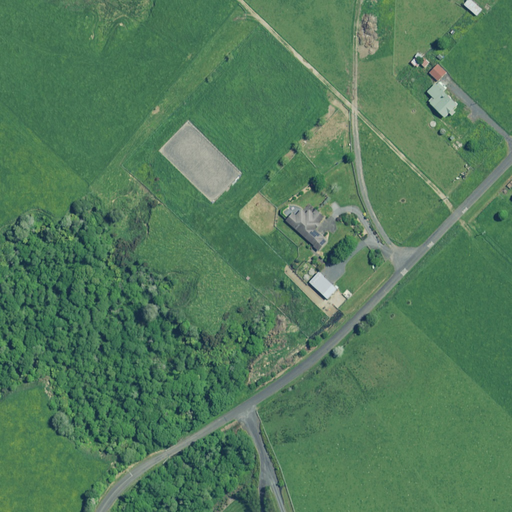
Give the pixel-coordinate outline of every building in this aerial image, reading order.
[(482,10),(470,0),(468,0),(464,5),(477,16),(482,10)] [(429,61),(419,53),(411,63),(416,67),(420,63),(425,66),(429,61)] [(446,73),(437,65),(429,73),(438,81),(446,73)] [(445,89),(437,82),(427,92),(433,97),(429,101),(445,117),(449,113),(452,115),(455,112),(452,109),(457,105),(443,91),(445,89)] [(459,149),(453,143),(450,146),(456,152),(459,149)] [(287,219),(286,221),(319,250),(327,242),(314,230),(319,225),(317,223),(324,216),(309,203),(303,210),(301,209),(296,215),(293,212),(287,219)] [(333,285),(319,272),(310,282),(323,295),(333,285)]
